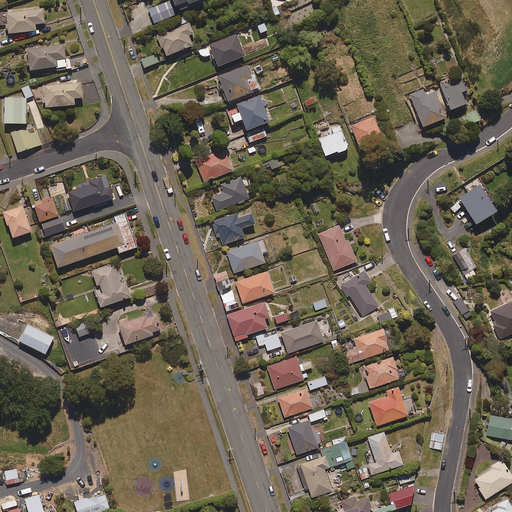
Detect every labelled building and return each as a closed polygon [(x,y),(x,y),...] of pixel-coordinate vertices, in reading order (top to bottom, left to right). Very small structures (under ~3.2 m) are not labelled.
[(170,0),(148,10),(154,25),(176,16),(174,11),(188,5),(189,9),(205,2),(204,0),(170,0)] [(45,25),(43,10),(6,14),(9,36),(36,33),(36,26),(45,25)] [(194,35),(189,23),(157,37),(167,59),(193,47),(189,38),(194,35)] [(268,32),(264,24),(258,27),(261,35),(268,32)] [(245,58),(236,36),(210,47),(219,69),(245,58)] [(66,58),(64,45),(28,51),(31,72),(56,69),(57,72),(72,70),(70,58),(66,58)] [(210,54),(207,48),(198,52),(202,59),(210,54)] [(159,63),(155,55),(142,61),(145,69),(159,63)] [(260,93),(250,66),(218,78),(228,105),(260,93)] [(289,75),(286,66),(274,70),(277,79),(289,75)] [(465,94),(465,83),(457,83),(442,90),(452,113),(467,107),(462,95),(465,94)] [(83,100),(81,84),(43,87),(45,110),(75,108),(74,101),(83,100)] [(33,96),(29,86),(22,89),(26,99),(33,96)] [(427,97),(424,89),(410,95),(424,129),(447,120),(436,93),(427,97)] [(270,125),(260,98),(237,106),(240,114),(231,117),(234,125),(243,122),(251,144),(267,138),(263,128),(270,125)] [(26,99),(5,99),(5,126),(26,126),(26,99)] [(480,122),(476,111),(464,116),(469,127),(480,122)] [(385,146),(373,117),(351,126),(363,155),(385,146)] [(42,146),(35,126),(11,134),(18,154),(42,146)] [(349,152),(340,126),(331,129),(333,134),(319,139),(325,159),(349,152)] [(255,144),(245,148),(248,156),(258,152),(255,144)] [(233,173),(225,153),(197,164),(205,185),(233,173)] [(280,168),(277,161),(269,165),(272,172),(280,168)] [(114,200),(106,177),(90,183),(91,186),(68,194),(75,213),(114,200)] [(250,201),(242,179),(221,186),(224,194),(212,198),(217,212),(250,201)] [(495,204),(484,186),(460,200),(477,228),(498,216),(492,206),(495,204)] [(41,225),(59,219),(52,198),(34,205),(41,225)] [(32,233),(22,207),(3,214),(13,241),(32,233)] [(137,249),(125,214),(114,218),(116,224),(50,247),(58,270),(117,249),(120,256),(137,249)] [(238,221),(237,216),(212,224),(217,238),(220,237),(223,247),(245,240),(242,231),(256,227),(252,216),(238,221)] [(59,219),(41,225),(46,238),(64,231),(59,219)] [(346,243),(339,227),(319,236),(334,272),(357,262),(348,242),(346,243)] [(268,254),(264,242),(227,253),(234,275),(266,265),(262,256),(268,254)] [(121,285),(114,265),(92,273),(97,288),(100,287),(103,295),(97,297),(101,310),(131,299),(126,284),(121,285)] [(231,288),(226,272),(214,276),(219,292),(231,288)] [(372,284),(365,273),(341,288),(347,297),(350,296),(363,317),(379,307),(366,287),(372,284)] [(274,296),(268,274),(236,283),(243,305),(274,296)] [(511,287),(511,288),(511,289),(511,291),(500,297),(505,307),(489,313),(500,341),(511,335),(511,287)] [(469,311),(460,299),(454,303),(463,315),(469,311)] [(327,308),(324,300),(313,304),(316,312),(327,308)] [(240,309),(237,302),(225,305),(227,313),(240,309)] [(270,320),(265,305),(228,317),(236,343),(248,339),(247,337),(268,331),(265,322),(270,320)] [(398,318),(396,311),(378,317),(380,324),(398,318)] [(162,334),(155,313),(119,325),(126,346),(162,334)] [(289,322),(286,315),(275,318),(277,326),(289,322)] [(95,333),(91,321),(74,326),(78,338),(95,333)] [(324,343),(317,323),(281,335),(288,355),(324,343)] [(390,353),(384,332),(354,341),(357,349),(345,353),(349,365),(390,353)] [(282,347),(277,334),(264,339),(268,352),(282,347)] [(299,366),(296,359),(268,369),(275,391),(304,381),(301,373),(312,369),(310,362),(299,366)] [(400,381),(393,360),(366,368),(369,377),(366,378),(370,390),(400,381)] [(328,385),(324,376),(307,382),(310,391),(328,385)] [(264,395),(261,383),(254,385),(257,397),(264,395)] [(358,386),(349,388),(352,398),(361,395),(358,386)] [(403,399),(399,389),(385,394),(386,399),(369,405),(377,429),(417,415),(411,397),(403,399)] [(313,410),(307,390),(279,400),(285,419),(313,410)] [(511,392),(507,390),(503,400),(511,403),(511,392)] [(326,418),(323,410),(308,416),(311,423),(326,418)] [(511,417),(489,413),(485,434),(511,438),(511,417)] [(313,434),(309,422),(288,429),(297,456),(317,449),(321,443),(317,432),(313,434)] [(392,451),(384,430),(368,436),(377,461),(368,464),(371,473),(403,461),(399,449),(392,451)] [(443,433),(432,432),(430,448),(441,449),(443,433)] [(353,459),(346,439),(331,444),(337,464),(353,459)] [(330,465),(325,454),(296,464),(301,476),(305,474),(312,496),(332,489),(324,467),(330,465)] [(511,478),(511,476),(499,456),(488,463),(490,466),(472,478),(485,497),(511,478)] [(398,486),(414,481),(416,465),(397,472),(398,486)] [(369,476),(366,466),(358,468),(361,478),(369,476)] [(19,483),(16,470),(4,473),(7,486),(19,483)] [(43,478),(42,471),(28,474),(29,481),(43,478)] [(414,481),(398,486),(391,488),(390,509),(411,503),(414,481)] [(44,511),(39,493),(24,497),(28,511),(44,511)] [(357,497),(355,493),(340,499),(344,506),(330,511),(375,511),(367,493),(357,497)] [(511,511),(511,508),(504,496),(489,506),(490,509),(484,511),(511,511)]
